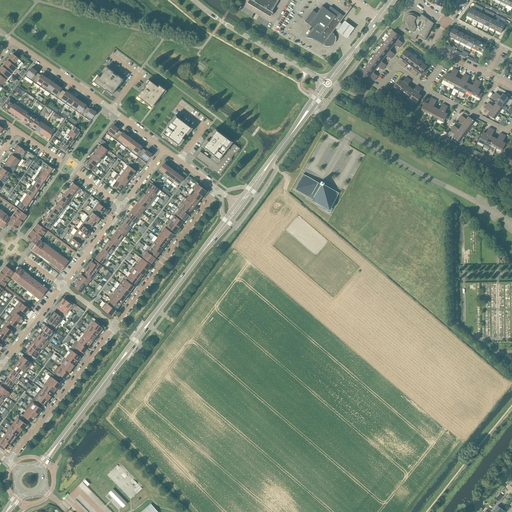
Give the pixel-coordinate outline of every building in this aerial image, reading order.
[(271,12),(278,0),(248,0),(247,2),(256,7),(262,11),(261,11),(262,11),(270,16),(273,13),(271,12)] [(327,10),(322,6),(316,13),(315,12),(313,10),(305,21),(304,21),(306,23),(314,28),(307,37),(310,37),(311,37),(313,38),(315,38),(316,39),(318,40),(319,41),(321,42),(322,43),(323,44),(325,45),(327,45),(329,45),(331,44),(333,43),(334,41),(334,39),(334,37),(333,35),(332,33),(332,32),(335,29),(337,26),(340,23),(344,16),(345,16),(344,15),(344,16),(330,6),(328,10),(327,10)] [(471,8),(467,16),(472,19),(476,11),(471,8)] [(476,11),(472,19),(473,19),(478,21),(482,14),(477,11),(476,11)] [(418,16),(413,14),(413,13),(412,13),(411,13),(409,13),(408,13),(407,14),(406,15),(405,16),(404,17),(404,18),(404,19),(404,20),(404,21),(399,28),(415,41),(418,35),(425,40),(434,23),(422,14),(420,17),(418,16)] [(482,14),(478,21),(484,24),(488,17),(483,14),(482,14)] [(490,27),(494,19),(488,17),(484,24),(490,27)] [(495,30),(499,22),(494,19),(490,27),(495,30)] [(337,26),(335,29),(337,30),(336,31),(346,39),(354,29),(344,21),(342,25),(340,23),(337,26)] [(499,22),(495,30),(501,33),(505,25),(499,22)] [(455,39),(459,31),(453,28),(449,36),(455,39)] [(389,36),(401,45),(403,43),(398,39),(401,36),(393,31),(389,36)] [(460,42),(464,34),(459,31),(455,39),(460,42)] [(310,37),(307,37),(306,38),(310,38),(313,39),(316,41),(319,42),(322,45),(324,46),(326,47),(328,47),(331,46),(333,45),(334,44),(336,42),(336,39),(335,37),(334,35),(332,32),(332,33),(333,35),(334,37),(334,39),(334,41),(333,43),(331,44),(329,45),(327,45),(325,45),(323,44),(322,43),(321,42),(319,41),(318,40),(316,39),(315,38),(313,38),(311,37),(310,37)] [(466,45),(470,37),(464,34),(460,42),(466,45)] [(389,36),(385,41),(393,47),(395,44),(399,48),(401,45),(389,36)] [(472,48),(476,40),(470,37),(466,45),(472,48)] [(474,43),(472,48),(477,50),(481,43),(481,42),(476,40),(474,43)] [(390,50),(393,47),(385,41),(381,47),(393,56),(395,54),(390,50)] [(481,43),(477,50),(477,51),(483,54),(487,45),(481,42),(481,43)] [(391,59),(393,56),(381,47),(376,53),(384,58),(386,55),(391,59)] [(402,61),(399,64),(402,66),(411,54),(405,50),(400,57),(403,60),(402,61)] [(382,61),(384,58),(376,53),(372,58),(385,67),(386,65),(382,61)] [(10,59),(9,61),(12,64),(16,68),(23,60),(18,56),(17,58),(13,54),(9,58),(10,59)] [(411,54),(402,66),(404,68),(408,63),(411,66),(417,58),(412,55),(411,54)] [(383,70),(385,67),(372,58),(368,64),(376,69),(378,66),(383,70)] [(414,68),(411,73),(413,74),(422,62),(417,59),(417,58),(411,66),(414,68)] [(16,68),(10,63),(7,60),(4,64),(5,65),(3,67),(7,70),(11,74),(16,68)] [(422,62),(413,74),(413,75),(415,76),(419,72),(422,74),(428,67),(423,63),(422,62)] [(368,64),(364,70),(376,79),(376,78),(378,76),(373,73),(376,69),(368,64)] [(7,70),(3,67),(2,67),(0,69),(0,75),(6,80),(11,74),(7,70)] [(33,82),(38,74),(36,72),(31,68),(25,77),(33,82)] [(116,76),(112,73),(113,72),(107,68),(100,77),(98,76),(93,82),(111,95),(123,80),(117,75),(116,76)] [(447,73),(443,80),(449,83),(456,69),(453,68),(450,74),(447,73)] [(456,69),(449,83),(454,86),(458,78),(456,77),(459,71),(456,70),(456,69)] [(364,70),(360,75),(367,81),(370,77),(374,81),(376,79),(364,70)] [(40,87),(46,78),(41,75),(38,74),(33,82),(40,87)] [(454,86),(453,88),(454,89),(459,91),(467,75),(465,74),(462,79),(461,80),(459,78),(458,78),(454,86)] [(466,92),(470,84),(467,83),(470,77),(467,75),(459,91),(465,94),(466,92)] [(400,91),(409,79),(406,77),(403,82),(400,79),(394,87),(400,91)] [(45,90),(51,82),(46,78),(40,87),(45,90)] [(409,79),(400,91),(405,95),(411,88),(408,85),(411,81),(409,79)] [(158,87),(149,80),(144,87),(145,87),(142,91),(142,90),(137,96),(152,107),(165,90),(159,85),(158,87)] [(472,95),(479,81),(476,80),(473,86),(470,84),(466,92),(472,95)] [(479,81),(472,95),(477,98),(480,99),(483,93),(480,92),(481,90),(478,88),(479,87),(481,82),(479,81)] [(50,94),(56,85),(51,82),(45,90),(50,94)] [(57,99),(63,91),(61,89),(56,85),(50,94),(57,99)] [(411,88),(405,95),(411,99),(420,87),(417,85),(414,90),(411,88)] [(420,87),(411,99),(416,103),(417,103),(422,96),(419,94),(422,89),(420,87)] [(65,104),(71,95),(66,92),(65,92),(63,91),(57,99),(65,104)] [(494,95),(507,104),(511,99),(504,94),(502,96),(496,92),(494,95)] [(70,107),(76,99),(71,95),(65,104),(70,107)] [(503,109),(507,104),(494,95),(492,97),(498,101),(496,104),(503,109)] [(14,102),(15,102),(9,97),(5,102),(7,103),(4,108),(6,109),(5,109),(8,111),(11,106),(14,102)] [(425,102),(421,110),(427,113),(434,99),(431,98),(428,104),(425,102)] [(75,111),(81,102),(76,99),(70,107),(75,111)] [(433,116),(437,108),(434,107),(437,101),(434,99),(427,113),(433,116)] [(18,106),(14,104),(15,102),(14,102),(11,106),(8,111),(11,113),(13,114),(18,106)] [(82,116),(88,108),(85,106),(86,106),(81,102),(75,111),(82,116)] [(503,109),(496,104),(494,106),(489,102),(487,105),(499,114),(503,109)] [(20,113),(24,108),(19,104),(18,106),(13,114),(14,115),(17,117),(20,113)] [(437,108),(433,116),(438,119),(445,105),(443,104),(440,110),(437,108)] [(438,119),(438,120),(440,121),(442,122),(444,123),(444,122),(445,120),(446,119),(446,120),(447,119),(448,117),(448,116),(447,116),(448,114),(445,112),(448,106),(445,105),(438,119)] [(495,119),(499,114),(487,105),(485,107),(490,111),(488,114),(495,119)] [(28,111),(24,108),(20,113),(17,117),(20,119),(22,120),(25,116),(28,111)] [(88,108),(82,116),(90,121),(96,112),(90,109),(88,108)] [(32,114),(28,111),(25,116),(22,120),(23,121),(26,123),(32,114)] [(37,117),(32,114),(26,123),(29,125),(31,126),(33,122),(37,117)] [(460,117),(472,127),(475,129),(476,127),(474,125),(476,122),(469,116),(467,119),(461,115),(460,117)] [(41,120),(37,117),(33,122),(31,126),(32,127),(35,129),(38,125),(41,120)] [(191,128),(176,117),(172,123),(171,122),(162,133),(178,145),(183,138),(182,138),(184,136),(185,134),(186,134),(191,128)] [(468,132),(472,127),(460,117),(458,120),(463,124),(461,126),(468,132)] [(46,123),(41,120),(38,125),(35,129),(38,131),(40,132),(45,125),(46,123)] [(45,125),(40,132),(41,133),(41,134),(44,135),(49,128),(45,125)] [(114,139),(120,131),(117,130),(118,129),(113,125),(106,134),(114,139)] [(468,132),(461,126),(459,129),(454,125),(452,127),(464,137),(468,132)] [(71,130),(78,135),(81,131),(74,126),(71,130)] [(462,140),(464,137),(452,127),(450,130),(455,134),(452,139),(459,144),(460,145),(461,145),(462,145),(463,144),(463,143),(463,142),(463,141),(462,140)] [(483,132),(478,142),(484,145),(492,129),(489,127),(486,133),(483,132)] [(49,128),(44,135),(47,138),(47,137),(49,138),(52,134),(53,135),(55,132),(49,128)] [(491,145),(495,137),(492,136),(495,130),(492,129),(484,145),(484,144),(485,145),(489,147),(490,147),(491,145)] [(75,139),(78,135),(71,130),(68,134),(75,139)] [(230,142),(230,141),(216,130),(211,136),(212,137),(210,139),(209,141),(208,141),(203,147),(213,154),(209,159),(200,151),(195,158),(208,167),(207,168),(206,168),(213,173),(214,171),(219,176),(227,165),(232,159),(231,158),(234,154),(235,155),(240,148),(234,144),(233,145),(231,144),(230,142)] [(121,145),(127,136),(122,133),(120,131),(114,139),(121,145)] [(495,137),(491,145),(496,148),(503,134),(501,133),(498,139),(495,137)] [(72,144),(75,139),(68,134),(65,139),(72,144)] [(503,134),(496,148),(502,151),(503,150),(506,151),(509,146),(506,144),(506,143),(503,142),(506,136),(503,134)] [(126,148),(132,140),(127,136),(121,145),(126,148)] [(69,148),(72,144),(65,139),(62,143),(69,148)] [(62,143),(59,140),(56,145),(63,150),(63,151),(66,153),(69,148),(62,143)] [(136,145),(137,144),(132,140),(126,148),(131,152),(136,145)] [(138,157),(144,149),(141,148),(142,147),(137,144),(136,145),(131,152),(138,157)] [(15,151),(14,153),(17,155),(18,156),(19,157),(22,159),(24,157),(28,151),(24,148),(23,149),(18,146),(17,145),(15,148),(16,149),(15,151)] [(97,149),(104,154),(107,150),(100,145),(97,149)] [(104,155),(104,154),(97,149),(94,153),(101,158),(101,159),(103,160),(106,156),(104,155)] [(138,157),(145,163),(151,154),(146,151),(144,149),(138,157)] [(9,156),(8,159),(14,163),(18,165),(18,166),(18,165),(22,159),(19,157),(18,156),(17,155),(14,153),(12,155),(11,157),(10,156),(9,156)] [(94,153),(91,157),(98,163),(100,164),(103,160),(101,159),(101,158),(94,153)] [(95,166),(98,163),(91,157),(88,161),(95,167),(95,166)] [(6,164),(5,166),(5,167),(9,170),(13,172),(18,166),(18,165),(14,163),(8,159),(6,161),(7,162),(6,164)] [(98,169),(95,166),(95,167),(88,161),(84,166),(87,168),(88,168),(95,173),(98,169)] [(42,168),(51,174),(55,169),(52,167),(51,168),(44,162),(40,167),(42,168)] [(162,176),(169,167),(164,164),(157,172),(162,176)] [(0,169),(0,173),(5,176),(7,178),(8,179),(13,172),(9,170),(5,167),(5,166),(3,168),(2,170),(1,170),(0,169)] [(124,171),(132,177),(135,174),(134,173),(135,171),(128,166),(124,171)] [(167,179),(173,171),(169,167),(162,176),(167,179)] [(48,178),(51,174),(42,168),(39,172),(48,178)] [(130,180),(132,177),(124,171),(120,176),(128,181),(129,179),(130,180)] [(172,183),(178,175),(173,171),(167,179),(172,183)] [(46,182),(48,178),(39,172),(36,176),(46,182)] [(0,182),(0,183),(4,186),(5,183),(8,179),(7,178),(5,176),(0,173),(0,182)] [(128,181),(120,176),(117,173),(113,178),(117,181),(125,187),(127,184),(126,183),(128,181)] [(303,174),(294,189),(312,199),(311,201),(322,207),(321,208),(329,213),(334,205),(333,204),(339,193),(323,184),(323,182),(322,183),(321,183),(321,182),(321,181),(319,183),(303,174)] [(178,175),(172,183),(177,187),(183,178),(178,175)] [(43,187),(46,182),(36,176),(33,180),(36,182),(43,187)] [(123,190),(125,187),(117,181),(112,187),(115,189),(116,189),(120,192),(122,189),(123,190)] [(40,191),(43,187),(36,182),(33,186),(40,191)] [(78,193),(79,195),(82,190),(75,185),(75,184),(72,182),(69,187),(76,192),(78,193)] [(194,190),(202,196),(205,191),(200,187),(201,186),(196,182),(191,188),(194,190)] [(148,189),(155,194),(159,190),(151,184),(148,189)] [(40,191),(33,186),(30,185),(28,189),(30,190),(37,195),(40,191)] [(75,197),(78,193),(76,192),(69,187),(66,191),(75,197)] [(158,196),(155,194),(148,189),(144,194),(154,201),(158,196)] [(34,199),(37,195),(30,190),(27,194),(34,199)] [(198,200),(202,196),(194,190),(190,195),(198,200)] [(71,201),(75,197),(66,191),(63,195),(71,201)] [(154,201),(144,194),(144,193),(140,198),(142,199),(151,205),(154,201)] [(31,204),(34,199),(27,194),(24,199),(31,204)] [(68,205),(71,201),(63,195),(60,199),(68,205)] [(194,205),(198,200),(190,195),(187,199),(194,205)] [(0,198),(15,209),(16,208),(0,196),(0,198)] [(194,205),(187,199),(184,197),(181,202),(191,210),(194,205)] [(147,210),(151,205),(142,199),(140,198),(137,202),(137,203),(145,208),(147,210)] [(28,208),(31,204),(24,199),(21,203),(28,208)] [(65,210),(68,205),(60,199),(57,203),(65,210)] [(28,208),(21,203),(19,202),(16,206),(25,212),(28,208)] [(93,209),(101,216),(104,212),(105,213),(107,210),(101,206),(102,204),(98,202),(93,209)] [(181,202),(177,207),(187,215),(191,210),(181,202)] [(62,214),(65,210),(57,203),(53,207),(60,212),(62,214)] [(137,203),(134,207),(141,213),(145,208),(137,203)] [(53,207),(50,211),(57,216),(59,218),(62,214),(60,212),(53,207)] [(134,207),(130,212),(137,217),(140,219),(144,215),(144,214),(141,213),(134,207)] [(183,220),(187,215),(177,207),(172,214),(174,216),(177,218),(178,216),(183,220)] [(10,219),(10,218),(5,214),(6,213),(0,208),(0,226),(2,228),(7,222),(7,223),(10,219)] [(15,212),(24,219),(26,215),(18,209),(15,212)] [(98,220),(101,216),(93,209),(88,216),(97,223),(99,221),(98,220)] [(54,220),(57,216),(50,211),(47,215),(54,220)] [(21,222),(24,219),(15,212),(12,216),(21,222)] [(127,217),(134,223),(136,224),(140,219),(137,217),(130,212),(127,217)] [(56,222),(54,220),(47,215),(44,219),(51,224),(53,226),(56,222)] [(19,226),(21,222),(12,216),(10,218),(10,219),(19,226)] [(96,226),(97,223),(88,216),(83,222),(91,229),(94,225),(96,226)] [(126,216),(123,221),(127,224),(131,227),(134,223),(127,217),(126,216)] [(182,222),(177,218),(174,216),(170,221),(178,227),(182,222)] [(16,229),(19,226),(10,219),(7,223),(16,229)] [(50,230),(53,226),(51,224),(44,219),(41,223),(50,230)] [(168,219),(164,224),(169,228),(174,232),(178,227),(170,221),(168,219)] [(127,231),(131,227),(123,221),(119,225),(120,226),(127,231)] [(88,232),(91,229),(83,222),(78,229),(88,236),(90,234),(88,232)] [(35,227),(43,234),(46,230),(37,223),(35,227)] [(159,231),(161,233),(169,239),(173,234),(168,230),(169,228),(164,224),(159,231)] [(124,236),(127,231),(120,226),(116,230),(124,236)] [(41,237),(43,234),(35,227),(32,230),(41,237)] [(86,239),(88,236),(78,229),(73,235),(81,241),(84,238),(86,239)] [(38,241),(39,240),(41,237),(32,230),(29,234),(38,241)] [(120,241),(124,236),(116,230),(113,235),(120,241)] [(75,253),(76,252),(48,231),(47,232),(75,253)] [(161,233),(157,238),(165,244),(169,239),(161,233)] [(35,244),(38,241),(29,234),(27,237),(35,244)] [(78,245),(81,241),(73,235),(67,243),(71,246),(72,245),(78,249),(80,247),(78,245)] [(117,246),(120,241),(113,235),(109,240),(117,246)] [(162,249),(165,244),(157,238),(154,243),(162,249)] [(117,246),(109,240),(109,239),(105,244),(113,250),(117,246)] [(38,241),(35,244),(36,244),(32,250),(60,272),(69,261),(45,242),(44,243),(39,240),(38,241)] [(154,243),(150,247),(158,253),(162,249),(154,243)] [(102,248),(102,249),(110,255),(110,254),(113,250),(105,244),(102,248)] [(144,250),(154,258),(158,253),(150,247),(148,245),(148,246),(144,250)] [(102,249),(99,253),(106,259),(110,255),(102,249)] [(144,250),(141,255),(151,263),(154,258),(144,250)] [(99,254),(95,258),(105,266),(109,261),(106,259),(99,253),(99,254)] [(139,257),(136,262),(146,270),(150,265),(139,257)] [(88,266),(96,272),(101,265),(95,261),(93,263),(91,261),(88,266)] [(135,262),(132,267),(142,274),(146,270),(136,262),(135,262)] [(11,276),(14,272),(5,266),(3,269),(11,276)] [(91,279),(96,272),(88,266),(84,270),(87,272),(85,274),(91,279)] [(11,276),(11,277),(16,281),(15,282),(39,300),(48,289),(19,267),(15,273),(14,272),(11,276)] [(128,271),(128,272),(131,273),(138,279),(142,274),(132,267),(128,271)] [(9,279),(11,277),(11,276),(3,269),(0,273),(9,279)] [(0,278),(6,283),(9,279),(0,273),(0,272),(0,278)] [(135,284),(138,279),(131,273),(127,278),(130,280),(135,284)] [(86,285),(91,279),(85,274),(83,277),(81,275),(77,279),(86,285)] [(127,278),(125,276),(119,284),(129,291),(133,286),(128,282),(130,280),(127,278)] [(84,288),(86,285),(77,279),(74,284),(77,285),(75,288),(83,294),(85,291),(84,288)] [(119,284),(116,288),(126,296),(129,291),(119,284)] [(33,309),(34,308),(6,287),(5,288),(33,309)] [(116,288),(112,293),(122,301),(126,296),(116,288)] [(118,306),(122,301),(112,293),(108,298),(111,300),(118,306)] [(59,302),(70,311),(75,304),(67,299),(66,301),(63,299),(62,300),(62,299),(59,302)] [(107,304),(115,310),(118,306),(111,300),(107,304)] [(16,310),(19,312),(21,310),(21,311),(22,312),(23,312),(27,315),(31,310),(19,301),(14,308),(16,310)] [(65,317),(70,311),(59,302),(57,306),(58,306),(57,307),(59,309),(58,311),(65,317)] [(105,303),(101,308),(102,309),(109,313),(111,315),(115,310),(107,304),(105,303)] [(18,314),(19,312),(16,310),(11,316),(20,324),(24,319),(20,316),(20,315),(19,314),(18,315),(18,314)] [(60,323),(65,317),(58,311),(56,314),(54,312),(53,313),(52,312),(49,315),(60,323)] [(11,316),(9,315),(3,322),(5,323),(9,326),(11,324),(11,325),(12,326),(12,325),(16,328),(20,324),(11,316)] [(55,330),(60,323),(49,315),(47,319),(48,319),(47,320),(50,322),(48,324),(55,330)] [(92,320),(89,325),(90,326),(98,332),(102,328),(101,327),(99,326),(101,324),(95,320),(94,322),(92,320)] [(8,328),(9,326),(5,323),(0,330),(10,337),(13,332),(9,329),(10,329),(8,328)] [(85,329),(87,330),(95,336),(98,332),(90,326),(89,325),(88,325),(85,329)] [(42,330),(41,330),(50,337),(52,338),(56,334),(54,332),(46,326),(45,327),(44,327),(42,330)] [(82,333),(84,335),(92,340),(95,336),(87,330),(85,329),(82,333)] [(6,342),(10,337),(0,330),(0,338),(1,338),(2,339),(6,342)] [(41,330),(39,333),(40,334),(39,334),(47,340),(49,342),(52,338),(50,337),(41,330)] [(37,335),(35,338),(44,344),(46,346),(49,342),(47,340),(39,334),(39,335),(38,336),(37,335)] [(84,335),(81,338),(89,344),(92,340),(84,335)] [(35,338),(33,341),(34,342),(33,343),(41,349),(43,350),(46,346),(44,344),(35,338)] [(81,339),(78,342),(86,348),(88,345),(89,344),(81,338),(81,339)] [(73,349),(79,353),(80,351),(82,352),(83,353),(85,350),(86,348),(78,342),(77,344),(75,347),(73,349)] [(31,344),(29,346),(38,352),(41,349),(33,343),(32,344),(31,344)] [(28,351),(26,354),(35,360),(37,358),(40,355),(40,354),(38,352),(29,346),(29,347),(27,349),(28,350),(27,351),(28,351)] [(69,349),(66,353),(69,355),(76,361),(77,360),(79,357),(79,356),(77,355),(79,353),(73,349),(72,351),(69,349)] [(18,360),(29,369),(32,364),(29,361),(30,359),(25,355),(23,357),(22,357),(21,358),(18,360)] [(66,359),(65,359),(73,365),(74,365),(76,361),(69,355),(66,359)] [(63,358),(60,362),(62,364),(70,370),(73,365),(65,359),(63,358)] [(17,364),(16,365),(26,373),(29,369),(18,360),(16,363),(17,364)] [(62,364),(59,367),(67,373),(70,370),(62,364)] [(26,373),(16,365),(15,366),(14,366),(12,369),(23,377),(26,373)] [(56,367),(52,372),(54,374),(60,378),(62,376),(63,377),(64,378),(66,375),(67,374),(67,373),(59,367),(57,366),(56,367)] [(10,373),(10,374),(18,380),(20,381),(23,377),(12,369),(10,371),(11,372),(10,373)] [(8,374),(6,377),(15,383),(18,380),(10,374),(9,374),(8,374)] [(50,376),(47,381),(48,382),(56,388),(60,384),(59,383),(57,382),(59,380),(53,376),(52,378),(50,376)] [(10,390),(15,383),(6,377),(4,380),(5,380),(4,382),(3,384),(9,389),(8,389),(10,390)] [(43,385),(45,386),(53,392),(56,388),(48,382),(47,381),(43,385)] [(7,391),(8,389),(9,389),(3,384),(1,387),(0,386),(0,392),(5,396),(7,398),(10,393),(7,391)] [(50,396),(53,392),(45,386),(42,390),(50,396)] [(40,389),(37,393),(39,394),(47,400),(50,396),(42,390),(40,389)] [(34,397),(32,399),(34,401),(40,405),(41,403),(43,404),(44,405),(47,400),(39,394),(37,393),(34,397)] [(31,401),(28,406),(38,413),(41,409),(40,408),(38,407),(40,405),(34,401),(32,399),(31,401)] [(25,410),(24,410),(26,411),(34,417),(38,413),(28,406),(25,410)] [(21,413),(19,416),(25,420),(26,418),(28,419),(31,422),(34,417),(26,411),(23,415),(21,413)] [(17,418),(14,422),(22,428),(26,424),(24,423),(23,422),(25,420),(19,416),(17,418)] [(14,422),(11,426),(19,432),(22,428),(14,422)] [(6,429),(16,437),(19,433),(19,432),(11,426),(9,425),(6,429)] [(8,431),(5,435),(6,435),(13,441),(16,437),(6,429),(8,431)] [(0,437),(10,445),(13,441),(6,435),(5,435),(2,438),(2,439),(0,437)] [(0,447),(3,449),(4,447),(6,448),(7,449),(10,445),(0,437),(0,447)] [(113,489),(109,493),(121,506),(126,502),(113,489)]
